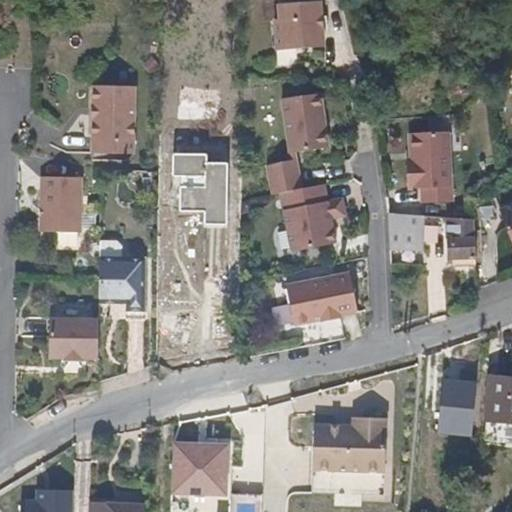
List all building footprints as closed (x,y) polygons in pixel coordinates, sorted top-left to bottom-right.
[(314,2),(306,3),(306,15),(305,50),(319,49),(317,30),(316,19),(314,2)] [(306,15),(306,3),(273,6),(273,22),(270,23),(272,52),(272,53),(305,50),(306,15)] [(90,77),(90,145),(132,146),(132,78),(90,77)] [(330,148),(322,91),(279,98),(287,155),(330,148)] [(420,197),(450,195),(446,125),(407,127),(408,153),(404,153),(406,183),(419,182),(420,197)] [(201,219),(224,219),(225,163),(204,163),(205,155),(172,153),(172,174),(184,175),(183,187),(178,187),(177,211),(202,211),(201,219)] [(270,196),(276,194),(300,189),(294,159),(264,165),(270,196)] [(51,163),(46,217),(85,222),(90,167),(51,163)] [(287,249),(335,240),(331,220),(348,216),(344,196),(328,199),(325,185),(300,189),(276,194),(287,249)] [(511,199),(496,205),(511,248),(511,247),(511,199)] [(386,215),(388,245),(424,245),(422,208),(386,207),(386,215)] [(454,259),(474,259),(470,211),(447,212),(450,250),(453,251),(454,259)] [(104,235),(103,251),(122,252),(123,240),(119,236),(104,235)] [(103,251),(101,278),(101,288),(100,298),(129,298),(129,305),(145,306),(146,252),(122,252),(103,251)] [(346,271),(330,274),(332,281),(347,277),(346,271)] [(332,281),(330,274),(283,283),(290,323),(319,317),(320,320),(338,316),(340,312),(354,310),(347,277),(332,281)] [(85,352),(98,353),(100,315),(53,311),(51,349),(65,350),(66,353),(82,354),(85,352)] [(511,378),(493,377),(488,431),(511,433),(511,378)] [(477,382),(443,378),(438,433),(472,437),(477,382)] [(389,421),(352,419),(352,425),(319,423),(317,472),(386,475),(389,421)] [(226,447),(175,446),(174,492),(225,493),(226,447)] [(72,511),(74,490),(35,489),(35,499),(22,499),(21,511),(72,511)] [(146,511),(147,508),(148,499),(90,496),(88,511),(146,511)]
